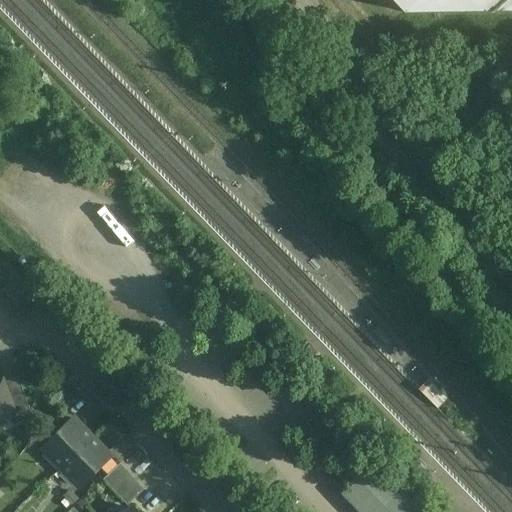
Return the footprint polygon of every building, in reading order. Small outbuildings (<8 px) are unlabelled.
[(394,0),(407,13),(496,13),(509,0),(394,0)] [(511,12),(511,0),(509,0),(496,13),(511,12)] [(32,415),(18,378),(5,383),(16,413),(15,413),(18,420),(32,415)] [(4,379),(0,380),(0,418),(15,413),(16,413),(5,383),(4,379)] [(446,401),(426,381),(417,391),(436,410),(446,401)] [(74,419),(43,450),(61,468),(93,438),(74,419)] [(93,438),(61,468),(79,487),(111,456),(93,438)] [(430,476),(413,459),(402,470),(418,487),(425,481),(430,476)] [(120,464),(103,480),(112,488),(128,473),(120,464)] [(413,511),(369,467),(346,489),(368,511),(413,511)] [(128,473),(112,488),(120,497),(137,481),(128,473)] [(137,481),(120,497),(128,506),(145,490),(137,481)]
